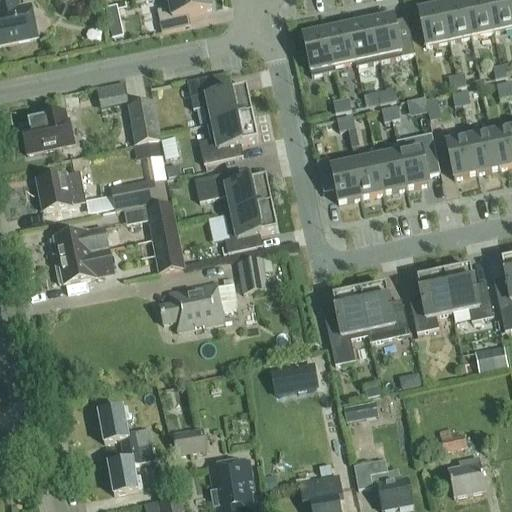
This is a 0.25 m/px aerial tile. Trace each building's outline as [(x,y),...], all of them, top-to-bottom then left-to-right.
[(0,0),(0,48),(37,41),(30,9),(19,11),(16,0),(0,0)] [(209,0),(158,0),(162,12),(157,13),(162,36),(185,31),(182,19),(212,13),(209,1),(209,0)] [(511,32),(511,12),(509,0),(491,0),(486,1),(494,37),(511,32)] [(494,37),(486,1),(464,6),(471,42),(494,37)] [(471,42),(464,6),(441,11),(448,47),(471,42)] [(130,35),(126,7),(115,9),(120,37),(130,35)] [(448,47),(441,11),(418,16),(426,51),(448,47)] [(395,26),(394,21),(371,26),(380,66),(402,61),(414,58),(407,23),(395,26)] [(380,66),(371,26),(348,31),(356,66),(355,66),(356,71),(380,66)] [(356,66),(348,31),(325,36),(333,71),(334,71),(355,66),(356,66)] [(333,71),(325,36),(303,40),(311,81),(335,75),(334,71),(333,71)] [(508,68),(500,70),(503,83),(511,81),(508,68)] [(503,83),(500,70),(492,72),(495,85),(503,83)] [(456,79),(459,92),(467,90),(464,78),(456,79)] [(207,128),(253,118),(247,91),(224,96),(220,79),(187,86),(193,114),(203,111),(207,128)] [(451,94),(459,92),(456,79),(448,81),(451,94)] [(507,101),(504,88),(496,89),(499,103),(507,101)] [(393,93),(385,95),(388,107),(396,105),(393,93)] [(388,107),(385,95),(377,96),(380,109),(388,107)] [(460,96),(462,109),(470,108),(468,95),(460,96)] [(462,109),(460,96),(451,98),(454,111),(462,109)] [(340,104),(343,117),(351,115),(349,102),(340,104)] [(163,144),(155,104),(129,109),(136,149),(163,144)] [(343,117),(340,104),(332,106),(335,118),(343,117)] [(397,110),(389,112),(392,124),(400,122),(397,110)] [(392,124),(389,112),(381,114),(384,126),(392,124)] [(65,114),(38,120),(39,123),(29,125),(30,131),(20,133),(26,160),(75,148),(70,123),(67,123),(65,114)] [(253,118),(207,128),(211,144),(199,147),(203,169),(238,162),(235,150),(258,145),(253,118)] [(344,122),(347,134),(355,132),(352,120),(344,122)] [(339,136),(347,134),(344,122),(336,123),(339,136)] [(511,170),(511,133),(492,137),(499,173),(511,170)] [(499,173),(492,137),(469,142),(476,178),(499,173)] [(476,178),(469,142),(446,147),(454,183),(476,178)] [(429,188),(422,153),(399,158),(406,193),(429,188)] [(406,193),(399,158),(376,162),(384,198),(406,193)] [(384,198),(376,162),(353,167),(361,203),(384,198)] [(330,164),(317,167),(323,196),(335,194),(331,172),(332,172),(330,164)] [(361,203),(353,167),(332,172),(331,172),(335,194),(338,208),(361,203)] [(231,215),(272,206),(266,182),(243,187),(240,175),(195,185),(199,207),(228,201),(231,215)] [(85,200),(80,176),(37,184),(43,216),(71,210),(70,203),(85,200)] [(170,205),(165,183),(112,193),(116,215),(170,205)] [(272,206),(231,215),(231,216),(224,218),(229,244),(225,245),(228,258),(257,252),(254,240),(278,235),(272,206)] [(153,244),(178,239),(172,208),(147,213),(153,244)] [(54,264),(58,263),(91,257),(109,253),(104,232),(54,242),(54,244),(50,245),(54,264)] [(178,239),(153,244),(159,275),(184,270),(178,239)] [(109,253),(91,257),(58,263),(54,264),(59,287),(63,287),(63,289),(114,278),(110,260),(109,253)] [(243,298),(267,294),(261,262),(238,266),(243,298)] [(511,334),(511,262),(501,264),(506,287),(495,290),(505,336),(511,334)] [(443,277),(452,318),(469,314),(471,326),(493,321),(487,292),(475,294),(471,271),(443,277)] [(436,321),(452,318),(443,277),(417,282),(422,306),(410,308),(417,337),(439,333),(436,321)] [(218,292),(217,286),(169,296),(171,307),(160,310),(163,329),(175,326),(177,336),(225,327),(223,318),(232,316),(235,313),(237,306),(234,289),(228,290),(226,288),(225,288),(223,291),(218,292)] [(361,294),(372,347),(408,339),(402,310),(391,312),(386,289),(361,294)] [(369,347),(372,347),(361,294),(332,300),(337,324),(326,326),(335,370),(355,365),(350,344),(368,340),(369,347)] [(504,351),(489,354),(493,373),(508,370),(504,351)] [(316,388),(313,366),(270,374),(274,396),(316,388)] [(346,427),(378,420),(375,405),(343,412),(346,427)] [(330,407),(298,413),(302,433),(334,427),(330,407)] [(122,454),(142,451),(139,435),(127,437),(123,412),(98,416),(104,447),(120,444),(122,454)] [(177,460),(207,455),(203,433),(173,437),(177,460)] [(444,456),(467,451),(464,439),(452,442),(450,433),(440,435),(444,456)] [(142,451),(122,454),(124,465),(108,468),(114,499),(138,494),(133,469),(154,465),(151,449),(142,451)] [(454,502),(486,495),(479,462),(459,467),(460,472),(448,475),(454,502)] [(254,504),(255,504),(249,463),(209,471),(213,494),(210,495),(212,511),(253,511),(253,508),(255,508),(254,504)] [(398,474),(387,476),(385,464),(354,470),(358,494),(377,490),(380,511),(399,511),(414,509),(409,483),(400,485),(398,474)] [(275,478),(264,481),(266,493),(278,491),(275,478)] [(311,511),(340,511),(339,505),(343,504),(339,480),(299,487),(303,506),(310,505),(311,511)] [(144,509),(144,511),(183,511),(182,503),(159,508),(158,507),(144,509)]
